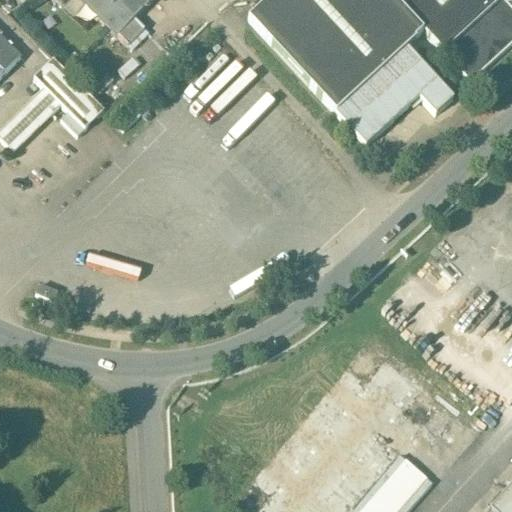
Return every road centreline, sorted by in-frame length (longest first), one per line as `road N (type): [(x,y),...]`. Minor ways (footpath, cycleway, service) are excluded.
road 1 (residential): [(151,368),(264,343),(319,306),(511,119)]
road 2 (residential): [(151,368),(62,358),(0,335)]
road 3 (residential): [(151,368),(156,511)]
